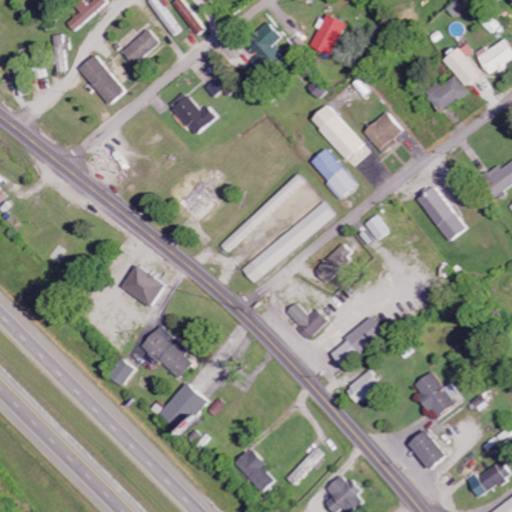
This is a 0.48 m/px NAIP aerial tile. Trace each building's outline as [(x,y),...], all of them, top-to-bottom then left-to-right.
[(80,34),(113,3),(110,0),(98,0),(72,25),(80,34)] [(187,32),(169,9),(173,6),(168,0),(157,0),(153,4),(179,38),(187,32)] [(464,0),(452,10),(459,19),(481,1),(479,0),(464,0)] [(476,10),(500,35),(508,28),(484,3),(476,10)] [(320,30),(322,31),(314,48),(335,58),(350,24),(328,14),(320,30)] [(255,63),(268,78),(289,60),(278,47),(287,40),(273,23),(257,37),(262,43),(255,49),(262,57),(255,63)] [(128,53),(140,68),(167,45),(155,30),(128,53)] [(59,37),(62,74),(73,74),(71,44),(68,45),(67,37),(59,37)] [(500,78),(511,69),(511,41),(495,53),(493,48),(484,54),(500,78)] [(42,81),(51,79),(48,65),(44,66),(41,49),(36,50),(42,81)] [(476,89),(492,77),(471,50),(455,62),(476,89)] [(117,107),(133,93),(101,57),(85,71),(117,107)] [(432,94),(449,115),(476,94),(463,78),(449,89),(445,84),(432,94)] [(208,113),(190,94),(175,107),(204,138),(224,119),(214,108),(208,113)] [(375,152),(334,108),(317,123),(358,168),(375,152)] [(405,145),(401,141),(410,133),(395,114),(371,133),(390,157),(405,145)] [(363,186),(332,152),(317,165),(335,184),(331,187),(345,203),(363,186)] [(227,247),(234,255),(311,184),(304,176),(227,247)] [(198,212),(215,196),(204,184),(187,201),(198,212)] [(0,203),(2,206),(11,198),(0,186),(0,203)] [(457,244),(474,230),(442,188),(424,202),(457,244)] [(246,268),(257,283),(343,220),(332,206),(246,268)] [(396,234),(383,217),(370,226),(383,244),(396,234)] [(332,285),(362,258),(350,244),(320,272),(332,285)] [(173,285),(143,268),(129,291),(160,309),(173,285)] [(291,314),(315,340),(334,323),(322,310),(313,318),(301,305),(291,314)] [(337,354),(349,369),(392,334),(379,319),(337,354)] [(193,353),(167,327),(148,346),(183,382),(199,366),(189,356),(193,353)] [(129,388),(141,370),(127,361),(115,378),(129,388)] [(388,385),(375,371),(351,392),(364,406),(388,385)] [(442,419),(461,405),(457,399),(463,395),(455,384),(448,389),(437,373),(419,386),(442,419)] [(215,404),(193,384),(165,414),(187,434),(215,404)] [(416,446),(440,471),(456,456),(432,431),(416,446)] [(328,455),(321,448),(290,481),(297,487),(328,455)] [(265,494),(278,482),(266,469),(270,465),(256,449),(238,465),(265,494)] [(473,482),(484,498),(511,478),(511,468),(506,460),(473,482)] [(330,489),(337,498),(329,504),(335,511),(342,511),(347,508),(349,511),(357,511),(369,504),(362,495),(364,494),(350,474),(330,489)]
